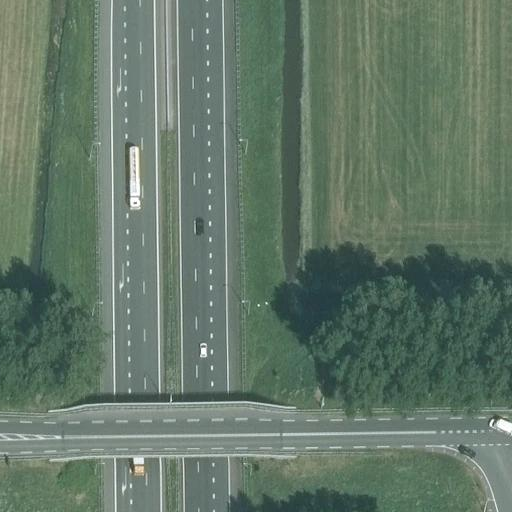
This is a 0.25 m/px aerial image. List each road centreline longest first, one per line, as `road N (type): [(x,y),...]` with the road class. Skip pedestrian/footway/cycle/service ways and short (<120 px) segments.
road 1 (motorway): [(139,0),(146,511)]
road 2 (motorway): [(198,511),(192,0)]
road 3 (primary): [(0,437),(499,432)]
